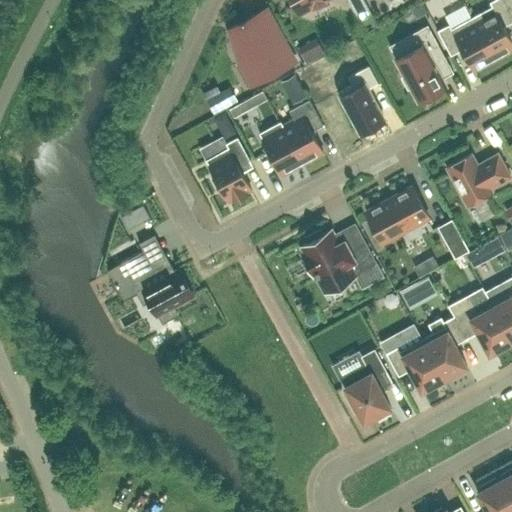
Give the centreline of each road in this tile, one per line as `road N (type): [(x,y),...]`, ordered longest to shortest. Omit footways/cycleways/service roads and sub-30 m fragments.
road 1 (residential): [(511,80),(203,248),(144,139),(210,0)]
road 2 (residential): [(331,511),(327,477),(338,463),(376,451),(511,377)]
road 3 (residential): [(60,511),(0,356)]
road 4 (residential): [(511,428),(395,493),(376,511)]
